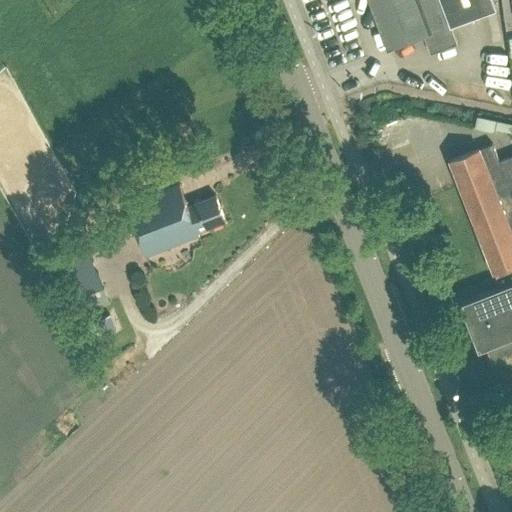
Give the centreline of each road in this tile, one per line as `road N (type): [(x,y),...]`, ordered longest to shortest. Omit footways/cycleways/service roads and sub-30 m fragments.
road 1 (tertiary): [(464,511),(262,0)]
road 2 (track): [(155,326),(182,315),(330,171)]
